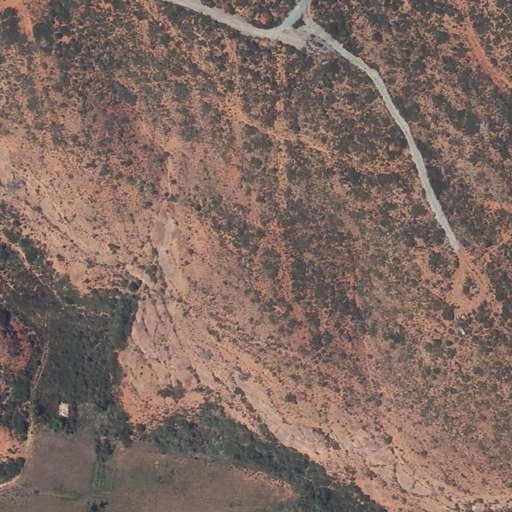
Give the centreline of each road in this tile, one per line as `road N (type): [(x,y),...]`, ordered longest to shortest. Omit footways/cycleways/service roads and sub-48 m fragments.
road 1 (track): [(296,19),(342,46),(394,110),(464,267)]
road 2 (track): [(307,0),(282,30),(250,27),(186,0)]
